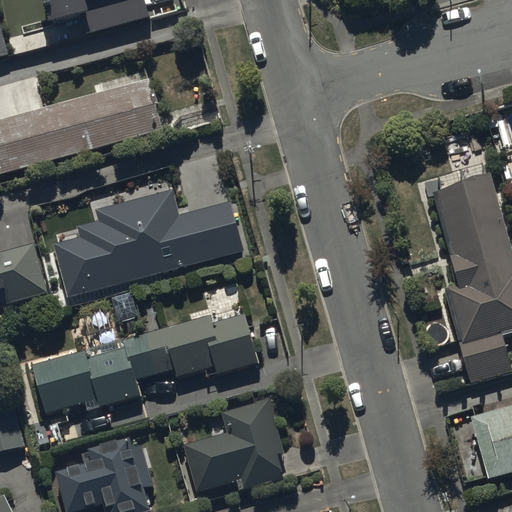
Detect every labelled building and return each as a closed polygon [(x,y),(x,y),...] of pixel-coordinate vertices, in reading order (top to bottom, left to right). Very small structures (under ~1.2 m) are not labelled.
[(144,0),(42,0),(48,21),(83,11),(89,33),(149,17),(144,0)] [(0,55),(8,53),(0,21),(0,55)] [(0,173),(162,128),(148,77),(0,117),(0,173)] [(511,244),(492,173),(433,189),(458,280),(442,284),(468,380),(510,368),(500,329),(511,325),(511,244)] [(78,237),(52,244),(67,298),(242,251),(229,202),(177,215),(171,191),(94,212),(97,222),(76,227),(78,237)] [(0,303),(48,291),(34,241),(0,250),(0,303)] [(259,361),(245,313),(214,321),(211,313),(124,338),(126,346),(89,357),(86,348),(33,363),(47,412),(85,401),(88,409),(141,394),(137,378),(176,367),(178,375),(216,364),(218,372),(259,361)] [(13,396),(0,399),(0,449),(25,443),(13,396)] [(227,431),(183,444),(197,492),(237,480),(239,487),(282,474),(276,453),(285,450),(270,398),(222,412),(227,431)] [(511,469),(511,402),(472,413),(488,476),(511,469)] [(92,459),(55,469),(67,509),(102,500),(105,511),(134,511),(149,508),(143,487),(154,484),(142,439),(132,442),(130,433),(88,445),(92,459)] [(0,511),(14,511),(5,492),(0,495),(0,511)]
